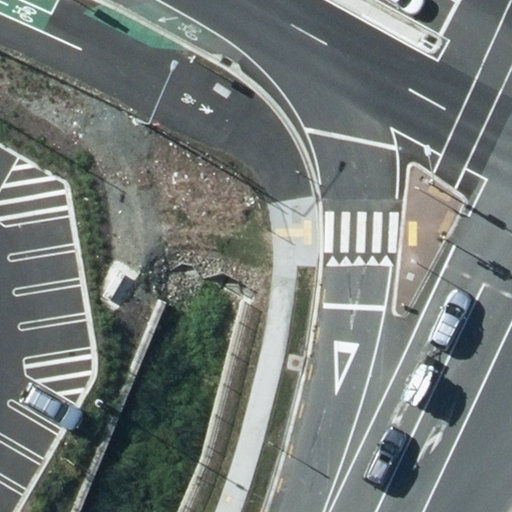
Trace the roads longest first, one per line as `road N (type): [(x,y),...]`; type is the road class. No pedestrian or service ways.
road 1 (primary): [(365,511),(358,124),(322,44)]
road 2 (primary): [(511,73),(322,44)]
road 3 (residential): [(511,265),(434,433)]
